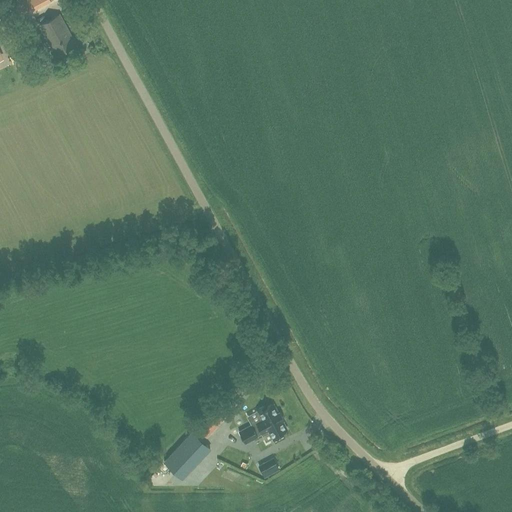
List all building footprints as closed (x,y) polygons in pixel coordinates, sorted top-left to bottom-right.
[(26,15),(56,0),(21,0),(19,1),(26,15)] [(58,54),(73,46),(68,37),(70,36),(59,15),(40,25),(49,42),(51,41),(58,54)] [(224,399),(228,404),(245,392),(241,387),(224,399)] [(255,422),(256,423),(239,432),(245,443),(262,434),(263,436),(269,433),(274,440),(281,436),(280,434),(287,430),(282,421),(284,420),(280,413),(278,414),(273,404),(266,408),(264,406),(257,410),(258,411),(255,412),(259,419),(255,422)] [(197,429),(207,438),(224,419),(215,411),(197,429)] [(210,449),(192,432),(164,461),(182,479),(210,449)] [(264,476),(271,472),(266,463),(259,466),(264,476)]
